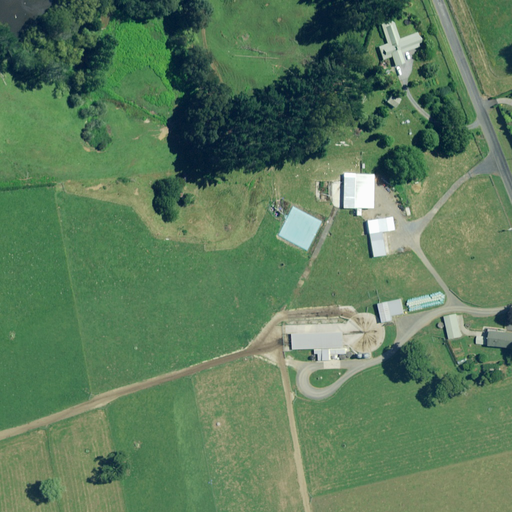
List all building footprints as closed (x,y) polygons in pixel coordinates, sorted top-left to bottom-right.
[(399,39),(392,21),(379,25),(386,44),(377,47),(381,60),(391,57),(394,66),(404,63),(400,54),(419,47),(418,44),(422,43),(418,33),(399,39)] [(401,99),(392,93),(389,97),(385,102),(394,108),(401,99)] [(356,208),(355,216),(361,216),(361,209),(368,209),(369,175),(353,174),(353,188),(346,187),(345,208),(356,208)] [(393,230),(391,217),(366,221),(372,257),(382,256),(379,232),(393,230)] [(405,314),(401,300),(380,305),(384,323),(394,321),(393,317),(405,314)] [(462,337),(457,315),(446,317),(450,340),(462,337)] [(511,332),(491,332),(490,347),(511,347),(511,332)] [(316,354),(319,354),(320,361),(332,361),(332,355),(348,354),(348,349),(344,349),(343,333),(293,334),(294,350),(316,350),(316,354)] [(487,337),(478,337),(478,344),(486,345),(487,337)]
